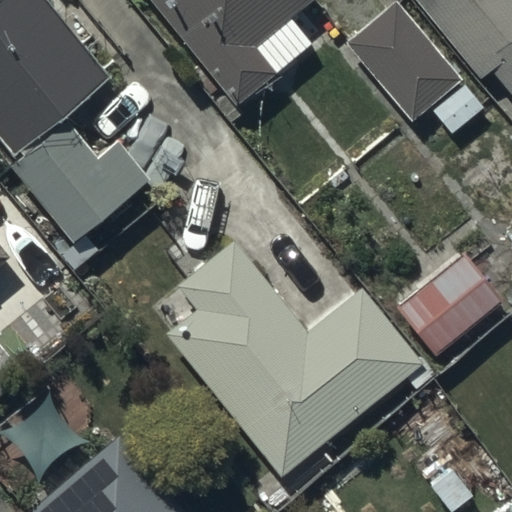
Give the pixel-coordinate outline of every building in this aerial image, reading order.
[(42,0),(0,0),(0,144),(13,159),(5,166),(70,245),(95,225),(101,233),(125,214),(119,207),(149,182),(114,140),(93,157),(60,117),(107,78),(42,0)] [(144,0),(231,109),(309,45),(288,19),(311,0),(144,0)] [(392,0),(342,44),(409,123),(460,80),(392,0)] [(511,0),(409,0),(477,80),(489,71),(511,99),(511,0)] [(190,311),(161,335),(277,479),(420,365),(358,289),(304,332),(230,241),(172,288),(190,311)] [(391,309),(432,359),(501,302),(459,253),(391,309)] [(0,398),(9,392),(1,382),(17,370),(0,348),(0,398)] [(182,511),(119,437),(27,511),(182,511)]
